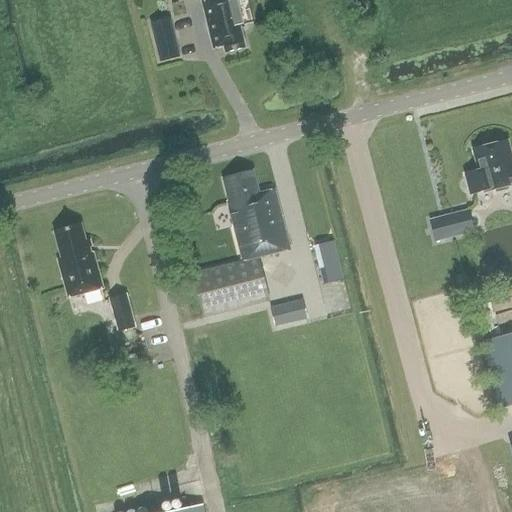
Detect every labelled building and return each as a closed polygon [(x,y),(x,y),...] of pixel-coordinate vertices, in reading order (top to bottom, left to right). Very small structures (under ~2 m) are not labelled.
[(243,26),(236,0),(208,0),(202,1),(214,49),(224,46),(226,52),(243,48),(238,28),(243,26)] [(181,58),(171,19),(151,24),(160,63),(181,58)] [(478,169),(464,173),(470,196),(484,192),(484,193),(511,186),(511,156),(508,142),(473,151),(478,169)] [(229,207),(238,242),(243,262),(193,275),(204,318),(270,302),(258,258),(290,250),(275,191),(258,195),(252,173),(224,180),(231,207),(229,207)] [(474,232),(469,211),(430,221),(436,242),(474,232)] [(68,298),(103,289),(90,241),(86,242),(82,225),(55,232),(62,260),(58,261),(68,298)] [(313,245),(320,269),(340,264),(334,240),(313,245)] [(340,264),(320,269),(324,285),(344,280),(340,264)] [(119,332),(136,328),(127,296),(111,300),(119,332)] [(302,299),(270,307),(275,327),(307,319),(302,299)] [(511,334),(482,342),(499,409),(511,405),(511,334)]
